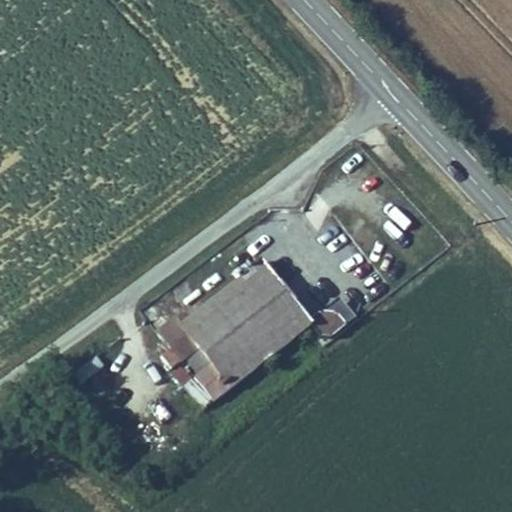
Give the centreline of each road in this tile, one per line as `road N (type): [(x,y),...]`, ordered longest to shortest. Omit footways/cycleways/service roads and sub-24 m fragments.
road 1 (residential): [(0,403),(394,97)]
road 2 (primary): [(394,97),(511,223)]
road 3 (primary): [(303,0),(394,97)]
